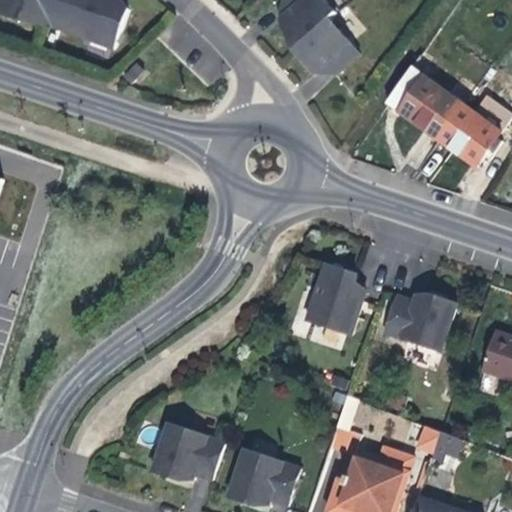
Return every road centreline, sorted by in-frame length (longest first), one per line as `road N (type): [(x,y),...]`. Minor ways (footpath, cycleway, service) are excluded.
road 1 (residential): [(253,207),(200,290),(64,397),(28,492)]
road 2 (tertiary): [(224,148),(0,74)]
road 3 (tertiary): [(511,245),(312,178)]
road 4 (residential): [(184,0),(253,64),(270,88),(273,117)]
